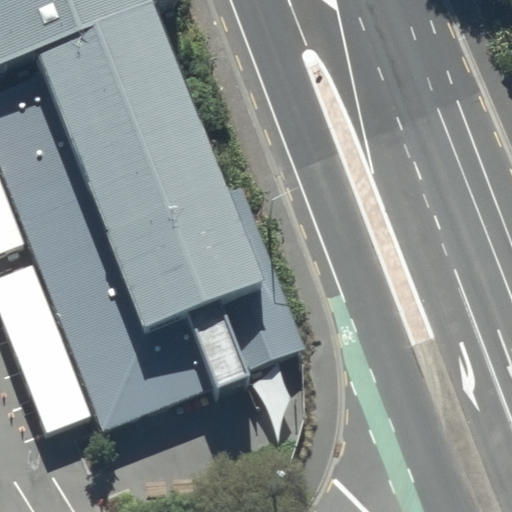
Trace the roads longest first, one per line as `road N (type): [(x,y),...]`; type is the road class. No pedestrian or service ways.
road 1 (tertiary): [(402,389),(264,0)]
road 2 (tertiary): [(372,0),(511,362)]
road 3 (tertiary): [(452,511),(402,389)]
road 4 (trunk): [(369,511),(402,389)]
